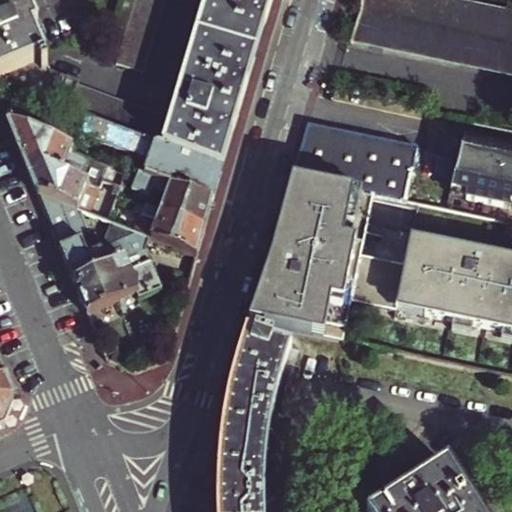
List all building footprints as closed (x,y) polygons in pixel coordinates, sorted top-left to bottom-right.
[(0,0),(0,89),(86,121),(220,171),(272,0),(207,0),(170,123),(78,88),(79,86),(50,75),(32,33),(37,31),(31,15),(25,17),(21,6),(18,0),(0,0)] [(124,0),(110,49),(119,52),(115,67),(144,76),(166,0),(124,0)] [(511,11),(457,0),(361,0),(360,12),(353,42),(511,75),(511,11)] [(212,203),(220,171),(86,121),(79,138),(144,162),(139,177),(212,203)] [(77,154),(7,125),(25,167),(66,182),(75,160),(77,154)] [(420,148),(308,125),(293,179),(343,189),(375,196),(407,202),(420,148)] [(511,147),(466,138),(460,168),(452,191),(451,196),(511,208),(511,147)] [(101,194),(66,182),(25,167),(38,198),(82,216),(98,222),(102,209),(117,214),(122,201),(115,199),(118,192),(104,186),(101,194)] [(204,231),(212,203),(139,177),(133,192),(147,197),(152,197),(154,192),(168,198),(162,216),(204,231)] [(343,189),(293,179),(259,292),(249,323),(343,343),(351,306),(362,257),(375,196),(343,189)] [(91,238),(82,216),(38,198),(87,318),(136,296),(138,302),(161,292),(146,252),(150,243),(136,237),(113,247),(107,231),(91,238)] [(146,210),(136,237),(150,243),(195,262),(204,231),(162,216),(146,210)] [(406,266),(362,257),(351,306),(396,315),(395,320),(511,344),(511,264),(411,244),(406,266)] [(264,511),(264,499),(266,468),(269,438),(274,411),(280,389),(285,367),(292,347),(273,341),(275,336),(255,330),(253,334),(244,331),(237,358),(229,387),(222,416),(217,448),(216,480),(215,511),(264,511)] [(476,511),(449,468),(378,511),(476,511)]
